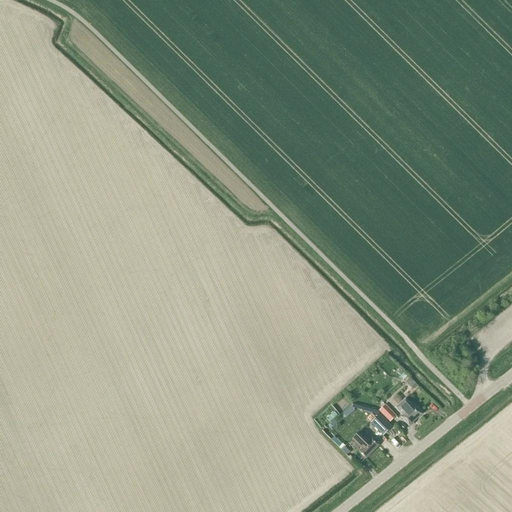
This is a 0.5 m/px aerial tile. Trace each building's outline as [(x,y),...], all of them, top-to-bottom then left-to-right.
[(414,390),(418,386),(411,379),(407,384),(414,390)] [(414,406),(413,407),(405,398),(394,408),(401,415),(400,416),(410,427),(414,424),(412,423),(421,415),(414,406)] [(396,416),(385,405),(378,411),(389,422),(396,416)] [(379,414),(370,423),(382,436),(391,427),(379,414)] [(368,442),(359,433),(352,441),(361,450),(358,453),(366,459),(378,446),(371,439),(368,442)]
